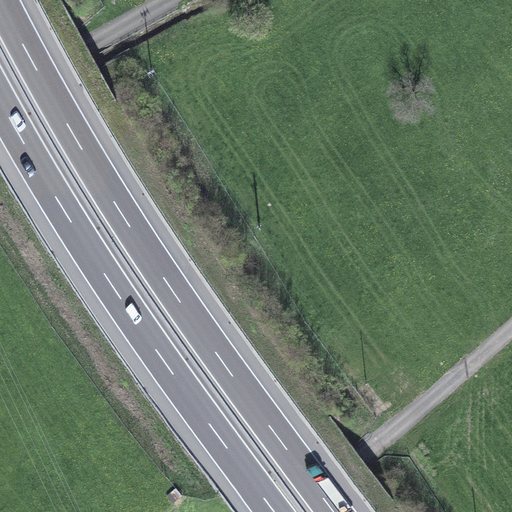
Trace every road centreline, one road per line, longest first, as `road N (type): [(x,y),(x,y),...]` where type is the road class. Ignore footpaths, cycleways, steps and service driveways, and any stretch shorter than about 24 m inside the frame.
road 1 (motorway): [(332,511),(106,189),(0,0)]
road 2 (motorway): [(0,100),(61,208),(274,511)]
